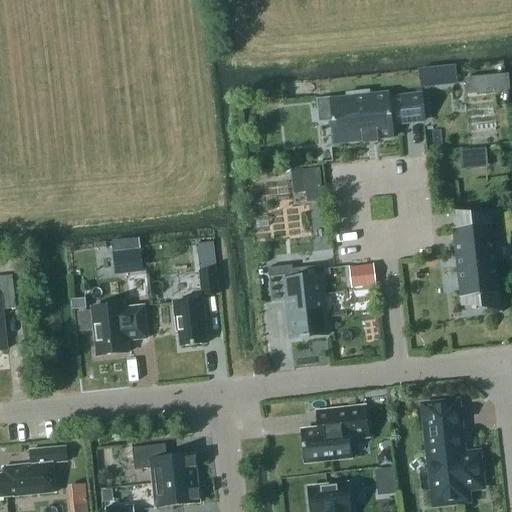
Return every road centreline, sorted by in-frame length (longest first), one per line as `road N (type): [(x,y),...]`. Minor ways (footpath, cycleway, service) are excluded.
road 1 (residential): [(220,391),(465,364),(495,374),(511,429)]
road 2 (residential): [(73,407),(220,391)]
road 3 (residential): [(220,391),(233,511)]
